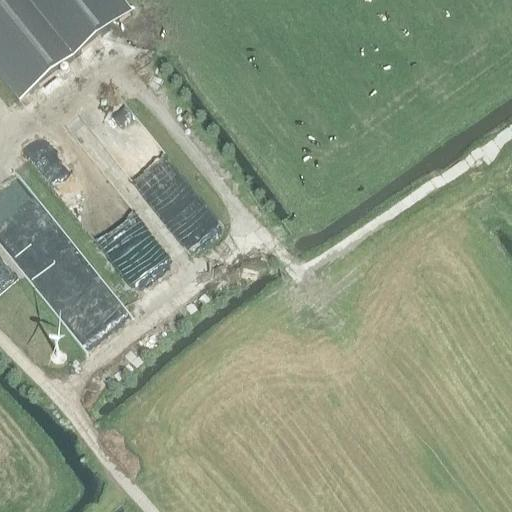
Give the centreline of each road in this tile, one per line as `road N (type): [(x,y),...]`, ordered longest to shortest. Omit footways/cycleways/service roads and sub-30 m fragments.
road 1 (track): [(237,223),(297,271),(511,132)]
road 2 (track): [(57,398),(150,511)]
